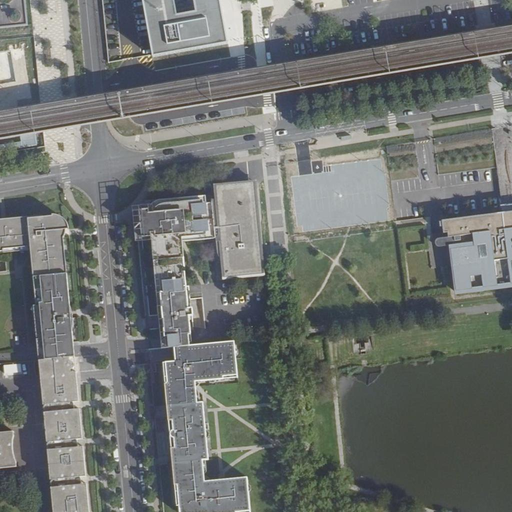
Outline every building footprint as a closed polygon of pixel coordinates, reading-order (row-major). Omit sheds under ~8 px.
[(143,0),(153,54),(154,60),(230,48),(221,1),(221,0),(143,0)] [(142,38),(130,40),(133,54),(146,52),(142,38)] [(265,276),(256,181),(255,178),(248,179),(210,185),(211,195),(215,237),(219,280),(265,276)] [(176,347),(192,346),(189,316),(193,316),(192,308),(188,308),(182,241),(215,237),(211,195),(163,201),(160,201),(157,202),(151,205),(150,207),(149,209),(143,210),(135,211),(138,241),(151,240),(160,323),(162,349),(176,347)] [(503,213),(511,211),(511,203),(500,205),(501,208),(503,213)] [(443,233),(447,233),(446,224),(511,215),(511,211),(503,213),(442,220),(443,233)] [(34,295),(66,276),(65,275),(63,275),(60,234),(60,231),(69,230),(69,228),(68,225),(67,222),(66,220),(64,219),(62,218),(61,216),(60,216),(57,215),(55,215),(51,215),(51,216),(43,217),(42,216),(12,219),(13,220),(5,221),(1,221),(1,220),(0,219),(0,252),(2,252),(2,250),(33,247),(37,292),(33,292),(34,295)] [(449,246),(454,292),(511,284),(511,215),(446,224),(447,233),(448,237),(449,246)] [(449,246),(448,237),(438,238),(437,239),(436,239),(436,240),(435,240),(435,241),(435,242),(435,243),(435,244),(435,245),(436,245),(436,246),(437,246),(438,247),(439,247),(440,247),(449,246)] [(30,251),(33,292),(37,292),(33,247),(2,250),(2,252),(3,254),(30,251)] [(66,276),(34,295),(36,305),(39,331),(40,346),(44,345),(45,359),(75,356),(74,346),(73,341),(74,341),(72,330),(70,331),(69,320),(70,316),(68,313),(68,310),(67,305),(70,305),(66,276)] [(192,346),(176,347),(177,362),(166,363),(169,405),(199,403),(197,382),(225,379),(225,375),(238,373),(235,341),(192,346)] [(42,360),(40,360),(44,403),(46,403),(47,411),(45,411),(47,442),(50,442),(51,449),(48,449),(51,480),(54,479),(55,487),(52,487),(54,511),(90,511),(87,483),(84,483),(84,480),(83,476),(87,475),(84,445),(80,446),(80,442),(79,439),(83,438),(80,407),(76,408),(76,404),(76,400),(79,399),(78,384),(75,356),(45,359),(42,360)] [(210,460),(204,403),(199,403),(169,405),(172,434),(180,506),(183,506),(183,511),(242,511),(251,511),(248,478),(207,482),(205,461),(210,460)] [(35,424),(33,410),(26,410),(27,425),(35,424)] [(15,431),(0,432),(0,468),(18,466),(17,460),(15,451),(15,446),(15,431)]
